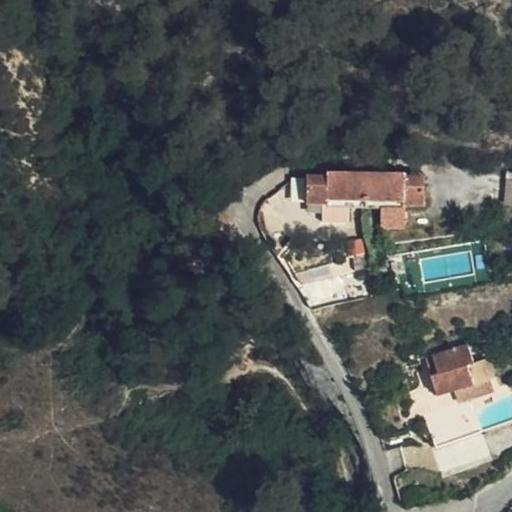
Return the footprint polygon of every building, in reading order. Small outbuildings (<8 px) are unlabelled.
[(304,198),(329,197),(329,190),(350,191),(350,203),(378,202),(381,202),(381,192),(402,192),(403,196),(423,196),(424,170),(407,170),(406,165),(322,163),(321,169),(304,170),(304,198)] [(329,190),(329,197),(329,203),(350,203),(350,191),(329,190)] [(403,202),(403,196),(402,192),(381,192),(381,202),(403,202)] [(381,202),(378,202),(378,222),(403,222),(403,202),(381,202)] [(431,357),(434,367),(474,355),(471,344),(431,357)] [(474,355),(434,367),(429,369),(442,408),(495,391),(490,375),(481,378),(474,355)] [(474,412),(428,427),(437,455),(483,441),(474,412)]
